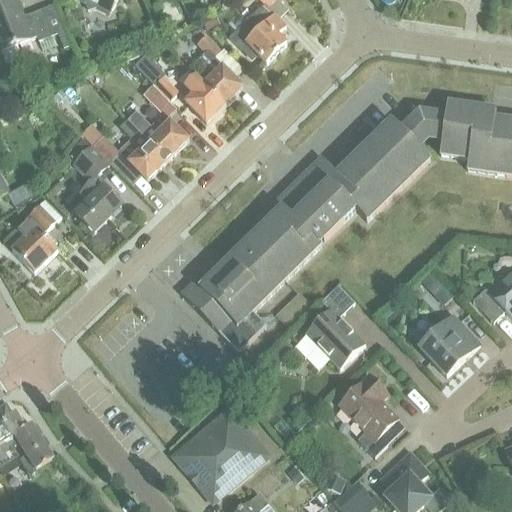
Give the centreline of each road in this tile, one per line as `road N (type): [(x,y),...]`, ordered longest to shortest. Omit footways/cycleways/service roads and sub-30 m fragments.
road 1 (residential): [(37,360),(374,41)]
road 2 (residential): [(164,511),(37,360)]
road 3 (residential): [(511,59),(374,41)]
road 4 (residential): [(511,354),(447,414),(451,432),(471,432)]
